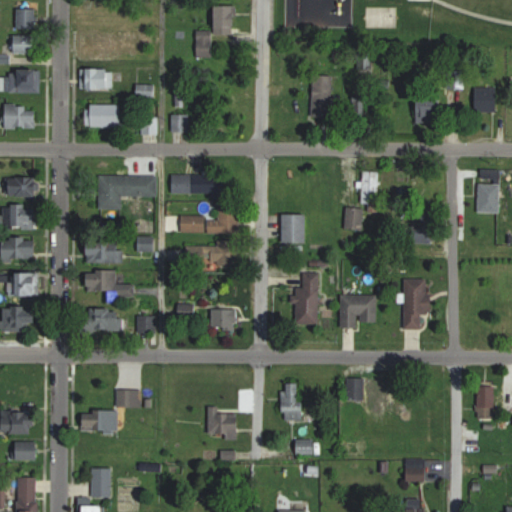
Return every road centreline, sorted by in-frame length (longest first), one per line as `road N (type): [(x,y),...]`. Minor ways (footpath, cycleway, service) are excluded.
road 1 (residential): [(58,511),(59,0)]
road 2 (residential): [(258,457),(263,0)]
road 3 (residential): [(511,354),(60,351)]
road 4 (residential): [(454,511),(447,155)]
road 5 (residential): [(263,147),(0,147)]
road 6 (residential): [(511,154),(263,147)]
